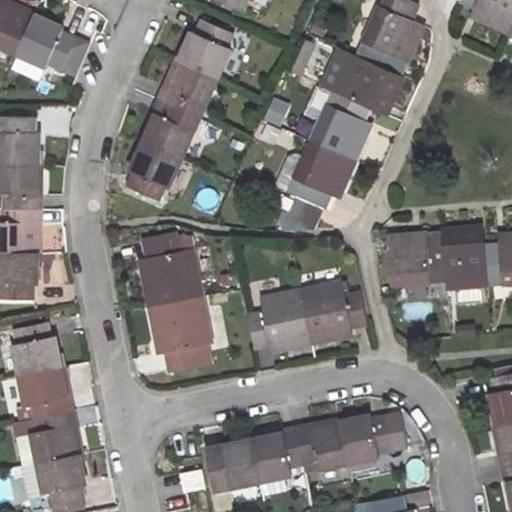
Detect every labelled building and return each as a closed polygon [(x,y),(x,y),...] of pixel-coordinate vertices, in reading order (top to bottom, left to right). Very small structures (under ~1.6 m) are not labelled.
[(53,73),(68,42),(54,36),(56,32),(0,4),(2,1),(0,0),(0,51),(38,70),(39,67),(53,73)] [(217,0),(217,2),(244,15),(250,0),(217,0)] [(379,0),(379,2),(406,16),(414,0),(379,0)] [(511,0),(470,0),(482,6),(475,20),(511,36),(511,0)] [(297,219),(314,216),(332,183),(344,189),(373,128),(362,122),(368,107),(374,93),(389,99),(415,42),(403,35),(411,18),(406,16),(379,2),(354,56),(336,92),(304,160),(293,154),(279,180),(295,187),(276,224),(297,219)] [(235,28),(207,14),(129,181),(158,194),(166,178),(175,181),(200,127),(187,122),(201,91),(216,98),(239,46),(230,42),(235,28)] [(403,35),(415,42),(423,25),(411,18),(403,35)] [(291,73),(302,76),(312,44),(301,41),(291,73)] [(68,42),(53,73),(62,78),(76,46),(68,42)] [(336,92),(354,56),(343,51),(326,88),(336,92)] [(374,93),(368,107),(382,113),(389,99),(374,93)] [(270,99),(265,122),(283,126),(288,102),(270,99)] [(9,296),(45,297),(44,117),(9,117),(9,133),(0,132),(0,189),(9,189),(10,223),(0,222),(0,280),(9,280),(9,296)] [(259,140),(275,144),(280,128),(263,123),(259,140)] [(216,210),(221,193),(204,188),(199,206),(216,210)] [(471,243),(470,226),(410,230),(412,243),(389,244),(392,279),(453,274),(456,302),(494,299),(494,284),(511,282),(511,224),(504,225),(505,241),(486,242),(471,243)] [(485,225),(470,226),(471,243),(486,242),(485,225)] [(172,235),(143,240),(148,267),(139,268),(153,344),(166,342),(171,369),(205,363),(202,348),(213,346),(195,251),(176,254),(172,235)] [(361,328),(356,299),(337,302),(334,280),(305,285),(307,298),(262,306),(263,318),(247,320),(252,350),(276,345),(278,356),(344,345),(341,331),(361,328)] [(47,511),(51,511),(80,506),(42,324),(10,330),(13,346),(3,348),(16,410),(29,409),(34,433),(21,435),(31,489),(43,487),(47,511)] [(487,396),(511,511),(511,372),(496,375),(498,394),(487,396)] [(206,460),(216,511),(246,511),(264,509),(260,488),(296,481),(293,468),(318,463),(320,476),(380,464),(380,460),(410,454),(402,415),(372,421),(371,417),(225,446),(227,456),(206,460)] [(200,468),(178,473),(182,490),(203,486),(200,468)] [(403,511),(399,495),(371,501),(373,511),(403,511)]
